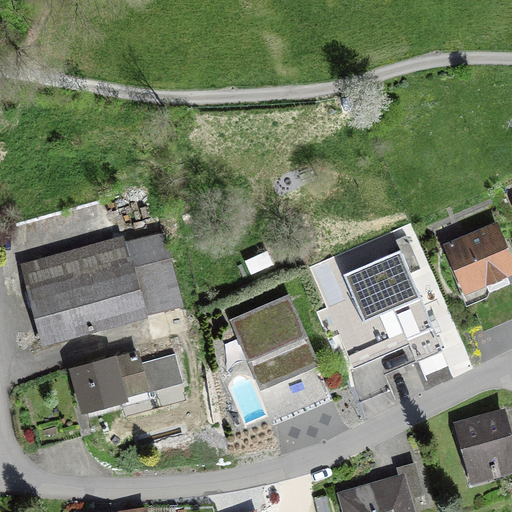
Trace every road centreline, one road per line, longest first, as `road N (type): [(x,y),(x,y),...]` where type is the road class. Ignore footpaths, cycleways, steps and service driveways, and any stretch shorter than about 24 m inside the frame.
road 1 (residential): [(10,483),(104,489),(247,477),(305,463),(511,363)]
road 2 (unclassified): [(0,67),(133,95),(199,99),(301,92),(434,61),(511,59)]
